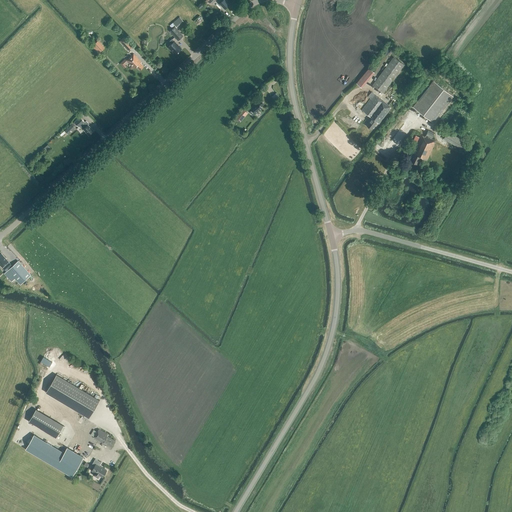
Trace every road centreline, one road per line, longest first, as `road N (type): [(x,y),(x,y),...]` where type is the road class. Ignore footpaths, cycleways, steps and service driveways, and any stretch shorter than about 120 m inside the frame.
road 1 (unclassified): [(261,0),(0,236)]
road 2 (tertiary): [(234,511),(329,343),(337,292),(330,235)]
road 3 (tertiary): [(330,235),(290,77),(296,5)]
road 4 (unclassified): [(511,272),(360,230),(330,235)]
